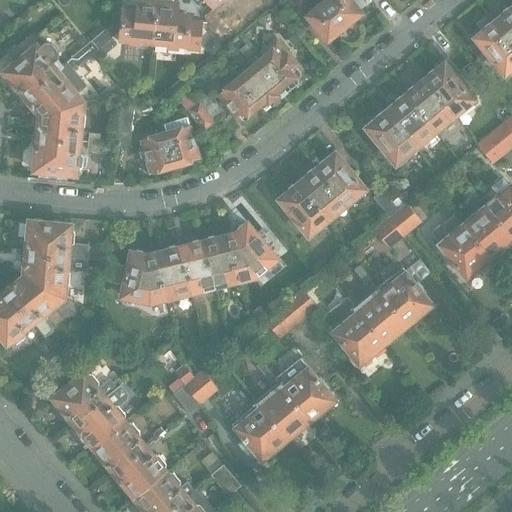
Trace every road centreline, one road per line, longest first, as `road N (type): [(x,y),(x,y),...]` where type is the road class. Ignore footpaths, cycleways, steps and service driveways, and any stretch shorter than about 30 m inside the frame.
road 1 (residential): [(0,196),(115,207),(203,190),(237,174),(450,0)]
road 2 (residential): [(511,371),(341,511)]
road 3 (secondary): [(511,423),(405,511)]
